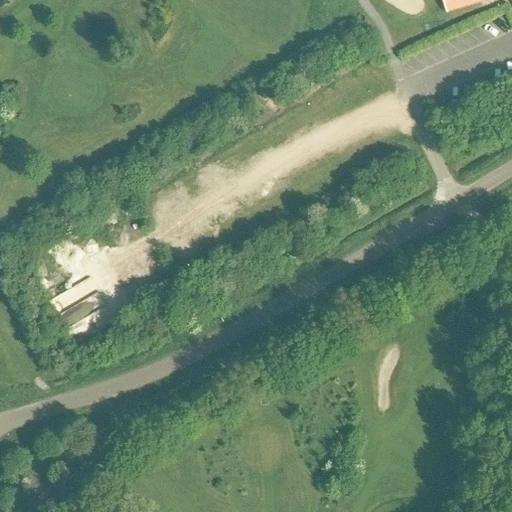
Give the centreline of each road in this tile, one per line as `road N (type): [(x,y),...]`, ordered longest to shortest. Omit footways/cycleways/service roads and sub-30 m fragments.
road 1 (unclassified): [(0,422),(184,359),(511,169)]
road 2 (track): [(404,93),(117,259)]
